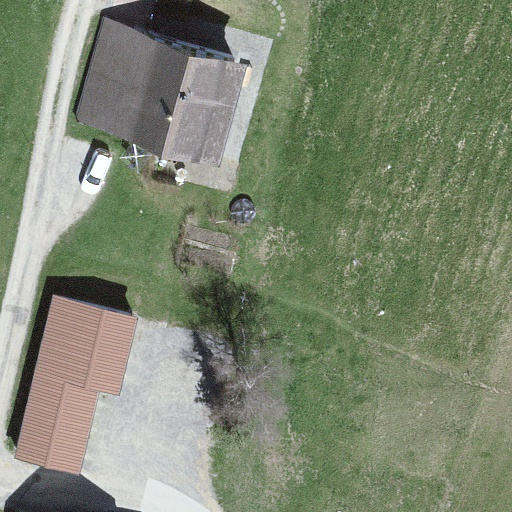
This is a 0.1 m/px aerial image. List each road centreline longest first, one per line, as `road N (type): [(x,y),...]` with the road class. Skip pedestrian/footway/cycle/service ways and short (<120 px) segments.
road 1 (track): [(83,0),(0,397)]
road 2 (track): [(161,511),(136,500),(0,478)]
